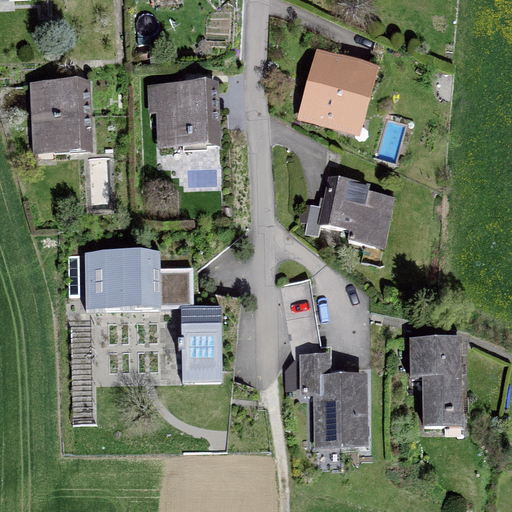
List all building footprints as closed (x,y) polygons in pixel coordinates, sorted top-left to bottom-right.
[(320,61),(304,115),(352,128),(367,74),(320,61)] [(55,140),(56,150),(88,149),(85,90),(65,92),(65,86),(33,87),(35,141),(55,140)] [(159,113),(160,147),(217,145),(214,91),(183,92),(182,90),(178,89),(150,90),(151,113),(159,113)] [(330,180),(324,210),(310,207),(304,235),(318,238),(321,227),(350,233),(348,243),(375,249),(385,199),(367,195),(368,188),(330,180)] [(181,311),(181,310),(193,309),(193,271),(160,272),(160,255),(85,257),(86,313),(181,311)] [(280,286),(283,303),(312,298),(310,281),(280,286)] [(283,303),(285,317),(315,313),(312,298),(283,303)] [(221,309),(193,309),(181,310),(181,311),(181,343),(178,343),(178,353),(182,353),(182,385),(222,384),(221,309)] [(285,317),(288,332),(317,327),(315,313),(285,317)] [(288,332),(290,347),(320,342),(317,327),(288,332)] [(303,360),(323,360),(320,342),(290,347),(293,362),(303,362),(303,360)] [(424,381),(424,429),(444,429),(444,432),(465,432),(465,416),(461,416),(460,342),(411,343),(412,381),(424,381)] [(323,360),(303,360),(303,362),(303,396),(318,395),(319,448),(359,447),(358,420),(363,420),(363,382),(323,383),(323,360)]
